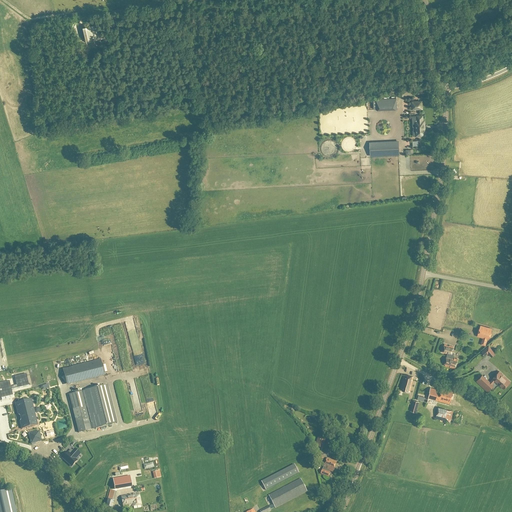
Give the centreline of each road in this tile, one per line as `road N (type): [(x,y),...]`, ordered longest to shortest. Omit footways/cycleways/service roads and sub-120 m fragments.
road 1 (unclassified): [(340,511),(417,300),(441,173),(446,89)]
road 2 (track): [(441,77),(216,113),(206,103),(181,0)]
